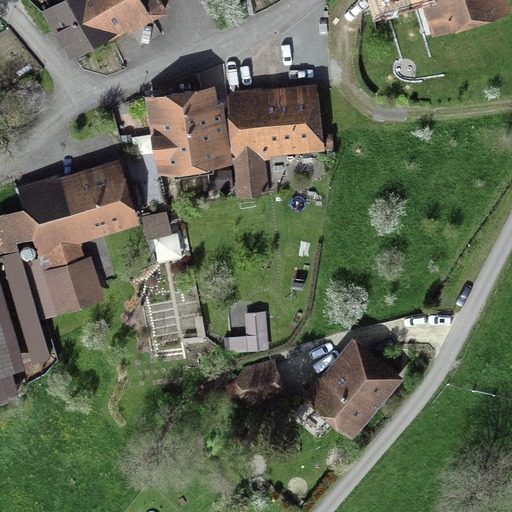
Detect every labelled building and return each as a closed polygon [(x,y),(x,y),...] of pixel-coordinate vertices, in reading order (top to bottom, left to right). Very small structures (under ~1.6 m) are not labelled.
[(157,0),(75,0),(94,32),(161,6),(157,0)] [(511,16),(511,9),(509,0),(367,0),(372,19),(427,3),(436,38),(511,16)] [(312,83),(231,90),(237,156),(318,149),(312,83)] [(159,174),(228,163),(219,90),(149,100),(159,174)] [(137,162),(142,200),(158,198),(153,160),(137,162)] [(133,224),(118,178),(22,208),(55,314),(95,302),(77,241),(133,224)] [(19,278),(0,282),(0,377),(43,367),(19,278)] [(397,383),(356,348),(309,403),(350,438),(397,383)] [(245,403),(285,392),(278,367),(239,378),(245,403)]
